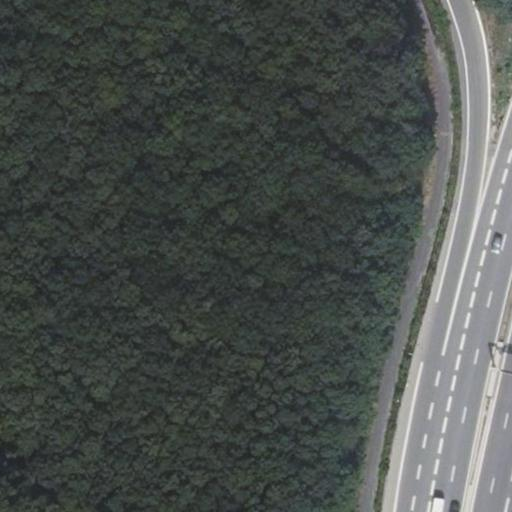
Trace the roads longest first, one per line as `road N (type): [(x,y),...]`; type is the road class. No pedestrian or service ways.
road 1 (trunk): [(457,0),(473,58),(476,136),(433,355),(444,427)]
road 2 (trunk): [(511,186),(444,427)]
